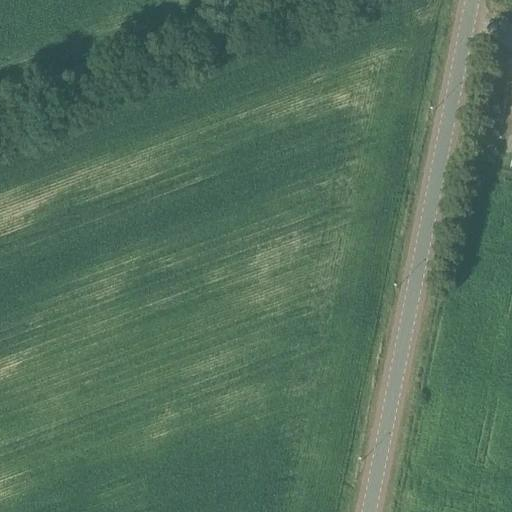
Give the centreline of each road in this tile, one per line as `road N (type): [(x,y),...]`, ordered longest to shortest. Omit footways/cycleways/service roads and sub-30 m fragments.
road 1 (secondary): [(368,511),(472,0)]
road 2 (track): [(0,110),(305,0)]
